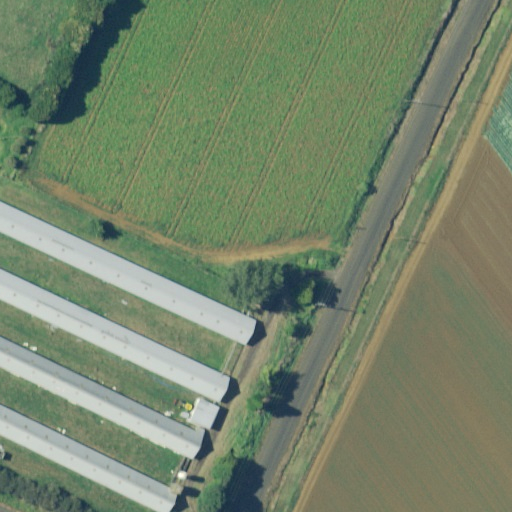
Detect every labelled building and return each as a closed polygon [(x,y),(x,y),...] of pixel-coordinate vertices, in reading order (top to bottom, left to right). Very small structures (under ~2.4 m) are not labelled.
[(253,321),(0,203),(0,232),(242,345),(253,321)] [(227,378),(0,270),(0,299),(215,402),(227,378)] [(200,435),(0,338),(0,367),(189,459),(200,435)] [(215,407),(197,399),(187,421),(205,429),(215,407)] [(164,511),(174,492),(0,406),(0,435),(155,511),(164,511)]
